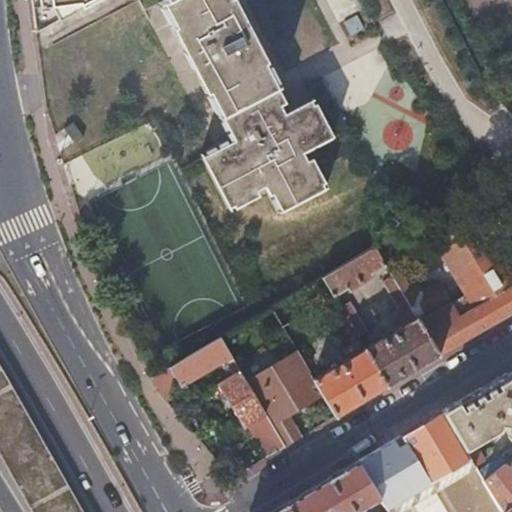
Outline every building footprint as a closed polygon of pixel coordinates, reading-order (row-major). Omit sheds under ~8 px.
[(235,0),(31,0),(35,29),(90,0),(159,0),(230,137),(201,153),(229,210),(267,190),(278,211),(327,186),(309,150),(333,137),(314,98),(290,110),(277,85),(279,84),(235,0)] [(495,320),(511,309),(511,270),(477,211),(432,238),(472,307),(457,316),(437,282),(420,292),(406,268),(392,277),(406,300),(409,307),(415,316),(437,354),(495,320)] [(392,277),(406,268),(388,237),(374,246),(385,265),(391,275),(392,277)] [(374,246),(322,276),(333,296),(347,288),(349,291),(373,277),(371,273),(385,265),(374,246)] [(392,277),(391,275),(381,281),(400,312),(409,307),(406,300),(392,277)] [(349,300),(339,306),(358,337),(367,331),(349,300)] [(415,316),(364,347),(386,384),(415,367),(437,354),(415,316)] [(233,360),(219,337),(168,367),(180,386),(225,358),(228,363),(233,360)] [(364,347),(313,377),(322,392),(335,414),(367,395),(386,384),(364,347)] [(313,377),(296,350),(245,380),(284,445),(300,435),(286,413),(322,392),(313,377)] [(239,370),(234,361),(227,366),(232,374),(239,370)] [(180,386),(168,367),(151,378),(164,399),(181,389),(180,386)] [(284,445),(245,380),(239,370),(232,374),(218,383),(243,425),(245,423),(264,456),(284,445)] [(511,372),(505,371),(441,410),(464,448),(473,443),(499,428),(500,423),(506,423),(507,434),(511,440),(511,372)] [(379,446),(355,460),(377,497),(386,511),(500,511),(464,449),(464,448),(441,410),(417,424),(379,446)] [(473,443),(464,448),(475,465),(482,460),(473,443)] [(355,511),(377,497),(355,460),(276,507),(268,511),(355,511)] [(511,501),(511,473),(504,462),(486,476),(507,506),(511,501)] [(502,511),(511,511),(511,501),(507,506),(501,510),(502,511)]
